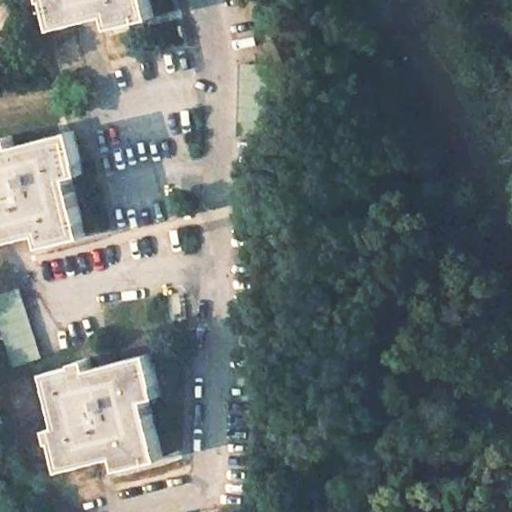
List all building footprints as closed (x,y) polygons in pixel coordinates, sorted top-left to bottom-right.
[(45,0),(46,2),(52,0),(53,0),(60,27),(111,15),(113,25),(156,15),(152,0),(45,0)] [(270,65),(243,65),(241,136),(270,137),(270,65)] [(0,242),(43,233),(46,245),(86,236),(72,174),(81,171),(72,132),(18,143),(16,135),(0,138),(0,242)] [(41,272),(18,277),(35,350),(58,344),(41,272)] [(76,368),(51,374),(64,426),(52,429),(55,444),(63,442),(69,468),(122,456),(124,466),(164,456),(150,399),(161,396),(151,353),(96,367),(94,357),(75,362),(76,368)]
